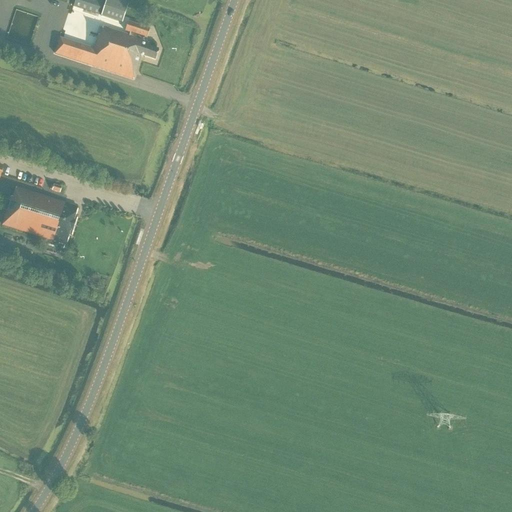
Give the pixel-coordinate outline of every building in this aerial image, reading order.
[(103,0),(75,0),(73,6),(98,15),(103,0)] [(106,0),(101,16),(122,23),(129,0),(106,0)] [(146,15),(147,10),(138,7),(137,12),(146,15)] [(155,61),(159,50),(147,46),(148,43),(143,42),(144,37),(147,38),(150,29),(128,22),(125,31),(130,32),(129,35),(102,27),(100,35),(98,35),(93,50),(64,40),(59,55),(133,80),(141,56),(155,61)] [(62,187),(55,185),(53,190),(60,193),(62,187)] [(75,216),(78,207),(16,188),(13,197),(11,197),(3,221),(1,221),(2,219),(0,218),(0,222),(3,223),(2,225),(66,245),(69,235),(71,236),(77,217),(75,216)]
